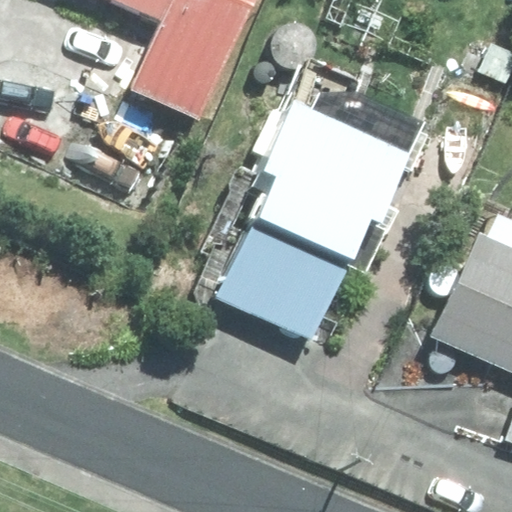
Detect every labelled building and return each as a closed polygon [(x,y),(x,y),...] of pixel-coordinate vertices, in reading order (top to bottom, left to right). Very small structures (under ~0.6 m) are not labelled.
[(91,0),(153,28),(122,94),(187,123),(242,0),(91,0)] [(483,47),(470,73),(499,87),(511,61),(483,47)] [(227,214),(242,220),(206,302),(302,346),(354,227),(365,231),(397,159),(382,153),(394,125),(354,108),(340,139),(273,108),(227,214)] [(511,259),(466,239),(421,339),(511,380),(511,259)] [(511,406),(499,445),(511,449),(511,406)]
